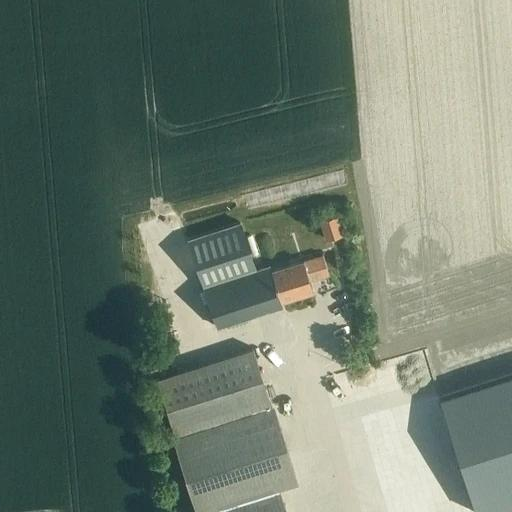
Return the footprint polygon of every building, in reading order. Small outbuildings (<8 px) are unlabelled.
[(280,302),(312,292),(309,280),(328,274),(326,267),(322,254),(270,270),(270,271),(280,302)] [(270,271),(270,270),(269,265),(202,287),(216,326),(281,305),(280,302),(270,271)] [(354,329),(350,309),(335,312),(339,332),(354,329)] [(283,511),(276,487),(295,481),(252,347),(156,378),(198,511),(283,511)] [(511,382),(451,398),(481,511),(490,511),(511,507),(511,382)]
